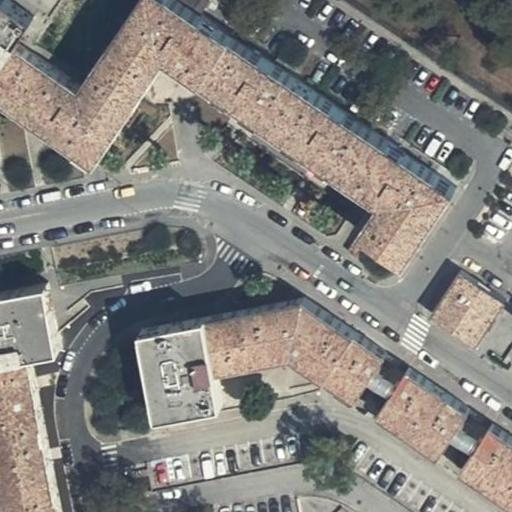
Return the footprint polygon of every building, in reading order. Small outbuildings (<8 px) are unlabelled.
[(198,11),(181,0),(135,0),(79,85),(15,41),(31,15),(7,0),(0,0),(0,98),(95,162),(165,56),(381,198),(362,230),(407,260),(458,179),(198,11)] [(179,0),(198,11),(196,0),(179,0)] [(509,294),(462,262),(432,306),(479,338),(509,294)] [(35,325),(24,278),(0,283),(0,511),(38,511),(5,349),(38,341),(35,325)] [(388,349),(305,294),(142,328),(159,415),(227,401),(220,369),(294,354),(356,396),(371,373),(380,361),(388,349)] [(472,405),(411,364),(403,376),(380,361),(371,373),(396,390),(381,411),(441,451),(456,429),(478,444),(487,431),(465,416),(472,405)] [(511,430),(495,419),(487,431),(478,444),(464,466),(511,498),(511,430)]
